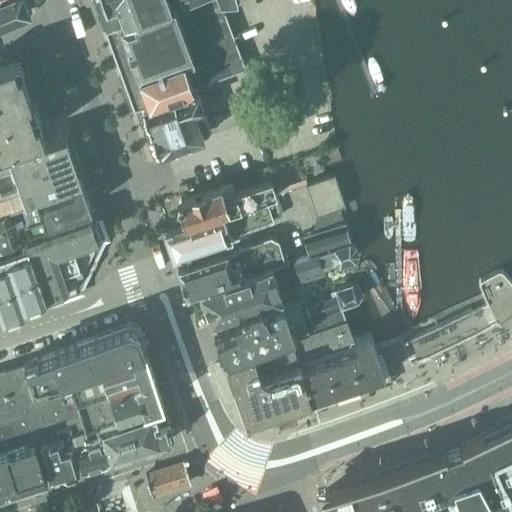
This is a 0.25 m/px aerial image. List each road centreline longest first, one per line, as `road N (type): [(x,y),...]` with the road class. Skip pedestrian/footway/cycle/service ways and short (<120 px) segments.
road 1 (tertiary): [(153,288),(60,19)]
road 2 (tertiary): [(511,372),(281,464)]
road 3 (tertiary): [(281,464),(242,459),(218,444),(196,410),(153,288)]
road 4 (tertiary): [(0,339),(153,288)]
